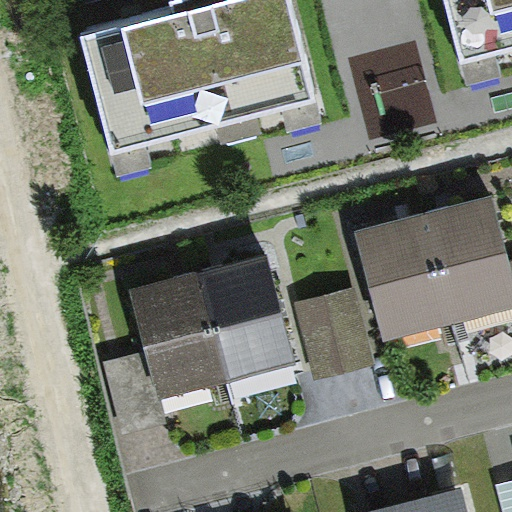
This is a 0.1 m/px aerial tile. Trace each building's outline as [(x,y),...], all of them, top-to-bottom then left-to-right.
[(287,0),(223,0),(82,33),(111,155),(313,99),(287,0)] [(511,0),(448,0),(463,62),(511,48),(511,0)] [(511,299),(487,204),(359,238),(385,339),(511,305),(511,299)] [(259,267),(134,299),(160,397),(285,364),(259,267)] [(396,511),(456,511),(452,496),(396,511)]
